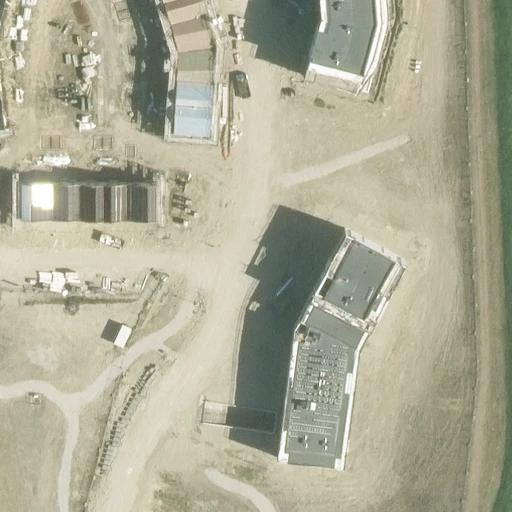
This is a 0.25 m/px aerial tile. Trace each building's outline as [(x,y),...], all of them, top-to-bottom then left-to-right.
[(202,0),(165,0),(163,1),(169,23),(206,13),(206,12),(202,0)] [(311,45),(308,56),(313,57),(317,58),(315,65),(312,78),(356,90),(357,87),(364,62),(365,60),(366,56),(368,47),(369,46),(374,47),(378,32),(379,31),(380,28),(378,28),(374,26),(376,20),(376,18),(376,11),(375,9),(381,9),(380,0),(328,0),(330,14),(329,16),(328,22),(326,27),(321,25),(317,24),(314,35),(314,36),(311,45)] [(126,2),(115,5),(117,14),(129,11),(126,2)] [(41,4),(39,13),(51,15),(53,7),(41,4)] [(129,11),(117,14),(119,23),(131,19),(129,11)] [(206,13),(169,23),(177,51),(216,47),(211,31),(206,13)] [(32,40),(31,48),(44,49),(44,40),(32,40)] [(140,46),(128,47),(129,56),(141,54),(140,46)] [(176,79),(175,79),(213,82),(216,47),(177,51),(176,79)] [(31,48),(31,57),(43,58),(44,49),(31,48)] [(141,54),(129,56),(130,65),(142,63),(141,54)] [(174,102),(212,105),(213,82),(175,79),(174,102)] [(48,83),(36,85),(37,94),(49,92),(48,83)] [(127,90),(126,99),(138,100),(139,91),(127,90)] [(49,92),(37,94),(38,103),(50,101),(49,92)] [(126,99),(126,108),(138,109),(138,100),(126,99)] [(174,102),(172,133),(210,136),(211,121),(212,105),(174,102)] [(51,138),(42,138),(42,150),(51,150),(51,138)] [(60,138),(51,138),(51,150),(60,150),(60,138)] [(103,138),(94,138),(94,150),(103,150),(103,138)] [(111,138),(103,138),(103,150),(111,150),(111,138)] [(135,147),(126,147),(126,159),(135,159),(135,147)] [(51,182),(20,182),(20,199),(20,220),(51,220),(51,182)] [(79,182),(51,182),(51,220),(67,220),(79,220),(79,182)] [(103,182),(79,182),(79,220),(80,220),(87,220),(103,220),(103,182)] [(103,182),(103,220),(113,220),(126,220),(126,182),(125,182),(103,182)] [(157,182),(126,182),(126,220),(140,220),(157,220),(157,182)] [(282,412),(282,413),(288,414),(286,432),(284,447),(289,448),(288,456),(287,456),(287,458),(333,464),(333,462),(333,458),(334,454),(339,454),(348,388),(345,388),(343,388),(345,377),(345,375),(344,375),(345,369),(345,367),(349,368),(351,368),(351,366),(350,366),(351,360),(352,349),(353,349),(354,345),(356,341),(355,341),(359,333),(363,326),(364,325),(362,324),(360,322),(363,315),(364,315),(365,313),(366,311),(367,307),(369,304),(372,305),(374,306),(375,304),(374,304),(382,289),(383,289),(384,287),(386,284),(385,283),(393,268),(393,269),(394,267),(391,266),(390,265),(393,258),(394,258),(396,255),(370,241),(350,231),(344,242),(339,251),(335,248),(333,252),(330,257),(330,256),(329,257),(325,265),(322,271),(320,275),(322,276),(325,278),(324,280),(319,290),(313,301),(309,309),(304,320),(308,322),(305,330),(305,331),(303,338),(301,337),(294,337),(292,336),(292,337),(293,337),(292,343),(291,349),(294,349),(296,350),(295,359),(294,370),(293,372),(293,374),(292,382),(292,384),(290,383),(286,383),(285,393),(283,402),(283,408),(282,412)]
